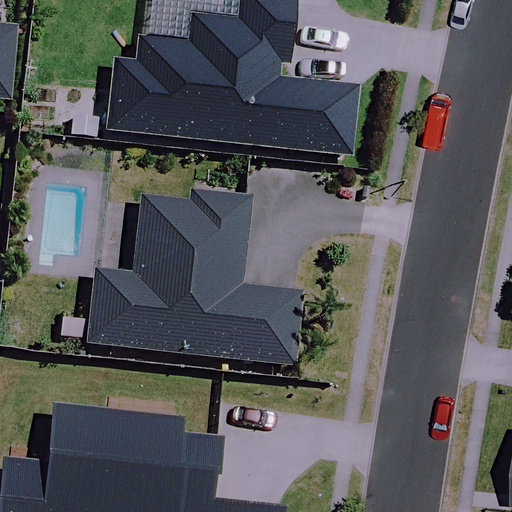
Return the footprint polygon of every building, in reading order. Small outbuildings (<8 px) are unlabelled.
[(292,3),(262,0),(241,0),(238,30),(192,26),(189,52),(140,47),(137,72),(113,70),(107,133),(344,158),(351,96),(283,89),(292,3)] [(0,28),(0,101),(9,102),(15,30),(0,28)] [(192,170),(189,198),(240,203),(243,175),(192,170)] [(138,236),(108,234),(105,268),(135,270),(133,283),(93,280),(86,352),(286,370),(292,301),(237,296),(245,207),(185,202),(184,211),(140,207),(138,236)] [(183,420),(49,407),(43,468),(0,464),(0,511),(256,511),(212,508),(218,441),(181,437),(183,420)]
